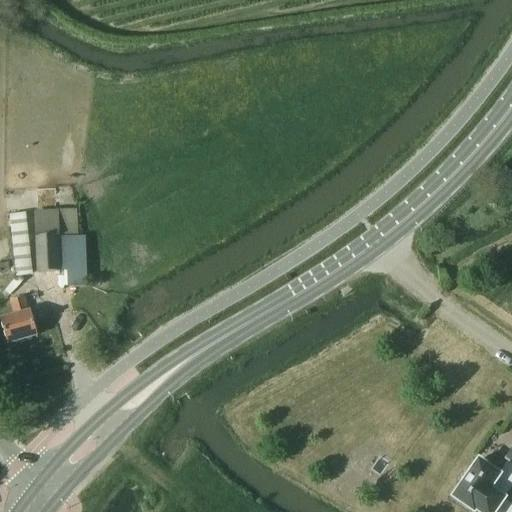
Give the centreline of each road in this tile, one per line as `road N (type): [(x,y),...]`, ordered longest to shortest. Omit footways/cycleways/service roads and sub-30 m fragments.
road 1 (secondary): [(194,354),(337,271),(426,205),(511,109)]
road 2 (secondary): [(194,354),(154,375),(39,479)]
road 3 (secondary): [(62,494),(194,354)]
